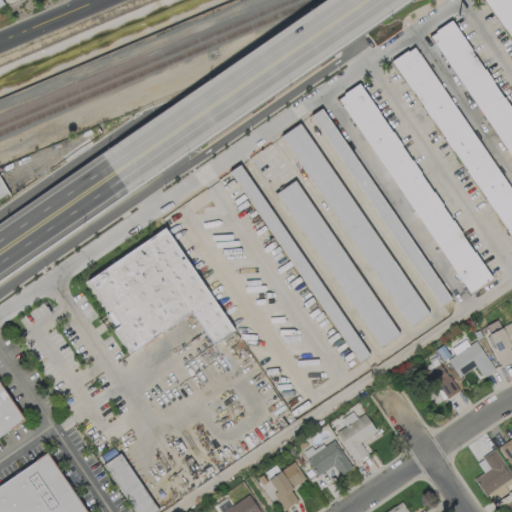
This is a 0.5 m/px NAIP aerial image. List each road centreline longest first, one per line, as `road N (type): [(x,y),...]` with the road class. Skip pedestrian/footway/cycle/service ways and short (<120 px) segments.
road 1 (primary): [(357,0),(112,172)]
road 2 (residential): [(511,407),(349,511)]
road 3 (primary): [(112,172),(0,250)]
road 4 (residential): [(471,511),(402,413)]
